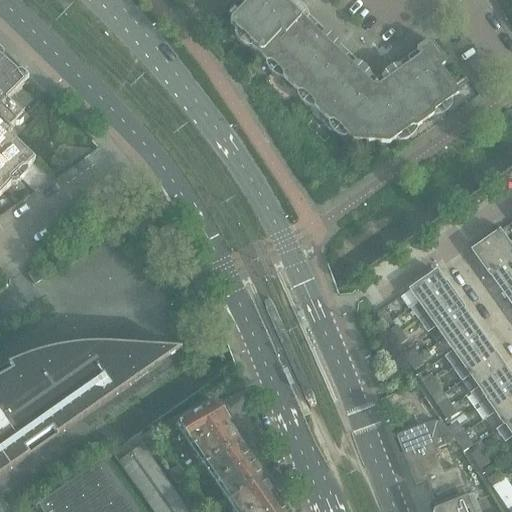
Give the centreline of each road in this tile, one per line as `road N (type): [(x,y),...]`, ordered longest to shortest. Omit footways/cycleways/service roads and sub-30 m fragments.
road 1 (secondary): [(399,511),(329,337),(251,177),(197,102),(99,0)]
road 2 (secondary): [(148,149),(224,267),(333,511)]
road 3 (secondary): [(2,0),(148,149)]
road 4 (residential): [(0,246),(148,149)]
road 5 (residential): [(344,309),(447,248)]
